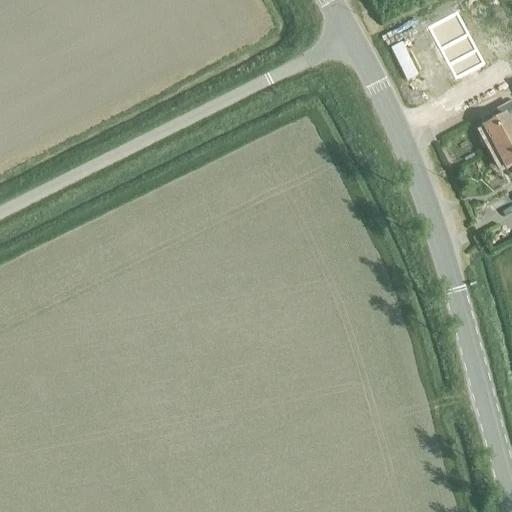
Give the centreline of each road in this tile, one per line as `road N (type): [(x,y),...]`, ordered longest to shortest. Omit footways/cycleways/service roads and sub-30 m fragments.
road 1 (tertiary): [(511,505),(447,261),(351,37)]
road 2 (unclassified): [(0,215),(351,37)]
